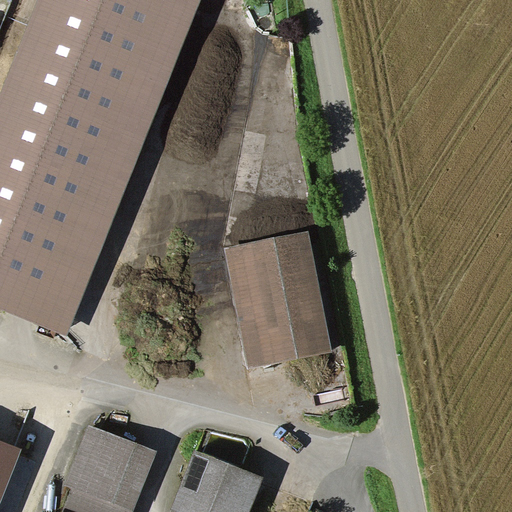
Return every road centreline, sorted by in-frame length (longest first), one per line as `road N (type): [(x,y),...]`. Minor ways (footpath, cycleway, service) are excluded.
road 1 (tertiary): [(317,0),(416,511)]
road 2 (track): [(0,364),(406,445)]
